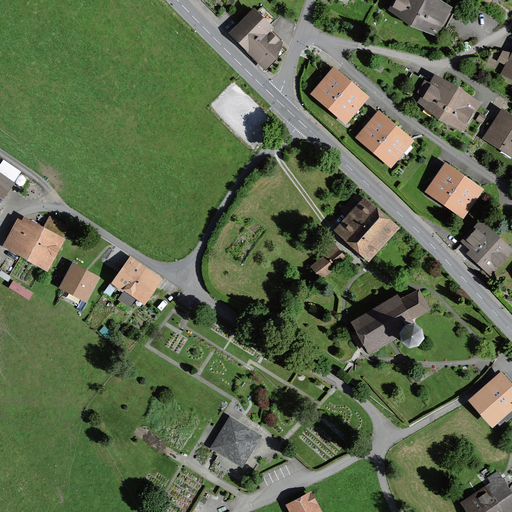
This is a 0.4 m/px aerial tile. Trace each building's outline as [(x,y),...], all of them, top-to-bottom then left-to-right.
[(453,13),(428,0),(398,0),(394,9),(404,14),(403,17),(423,28),(425,25),(435,30),(438,24),(444,28),(453,13)] [(234,34),(256,55),(265,64),(274,56),(278,42),(266,30),(268,28),(254,14),(234,34)] [(274,56),(265,64),(256,55),(251,60),(264,73),(286,50),(279,43),(278,42),(274,56)] [(507,72),(511,74),(511,54),(504,52),(499,70),(507,72)] [(362,98),(334,74),(317,94),(335,111),(336,110),(345,118),(362,98)] [(423,102),(433,108),(432,111),(450,122),(451,119),(475,133),(487,115),(474,106),(475,104),(437,80),(432,88),(425,84),(420,92),(427,96),(423,102)] [(479,133),(488,139),(489,137),(511,151),(511,121),(503,115),(496,126),(487,120),(479,133)] [(407,142),(379,117),(362,137),(371,145),(370,146),(390,162),(407,142)] [(477,191),(446,169),(431,191),(451,206),(452,205),(462,212),(477,191)] [(342,224),(338,228),(368,256),(394,228),(367,204),(357,196),(342,211),(342,212),(352,221),(346,228),(342,224)] [(66,227),(49,218),(42,232),(26,223),(19,220),(7,242),(46,263),(66,227)] [(465,241),(475,251),(473,254),(490,269),(507,251),(479,225),(465,241)] [(318,256),(322,260),(313,267),(320,277),(332,268),(332,269),(344,259),(332,244),(318,256)] [(116,283),(125,289),(126,286),(135,274),(139,277),(143,271),(130,262),(116,283)] [(85,297),(95,279),(74,267),(64,286),(85,297)] [(135,274),(126,286),(125,289),(118,298),(129,306),(138,295),(143,298),(156,280),(143,271),(139,277),(135,274)] [(10,287),(30,299),(35,291),(14,280),(10,287)] [(351,321),(354,327),(357,327),(367,344),(364,346),(366,350),(370,348),(373,354),(380,351),(376,344),(400,331),(408,345),(422,337),(411,318),(428,309),(418,291),(401,300),(399,296),(360,320),(358,316),(351,321)] [(511,413),(511,404),(511,403),(511,391),(500,378),(476,399),(499,425),(511,413)] [(226,426),(215,444),(220,447),(223,446),(225,445),(231,449),(243,446),(247,448),(249,448),(252,447),(259,436),(237,423),(226,426)] [(511,496),(501,480),(467,503),(473,511),(501,511),(511,505),(511,496)] [(290,506),(293,511),(317,511),(309,496),(290,506)]
